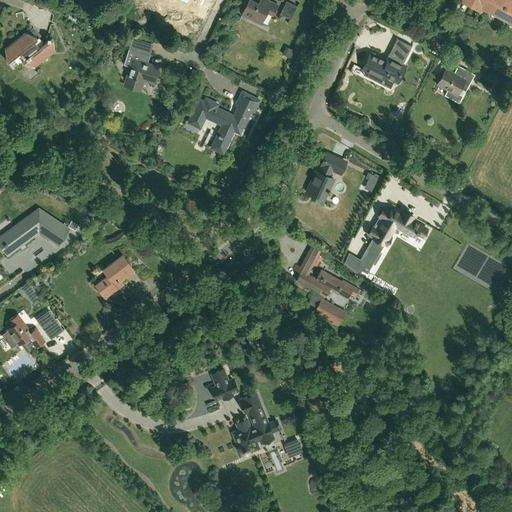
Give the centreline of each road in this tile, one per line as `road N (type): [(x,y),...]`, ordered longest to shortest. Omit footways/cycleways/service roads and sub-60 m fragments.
road 1 (unclassified): [(5,416),(250,232),(273,202),(312,116)]
road 2 (unclassified): [(446,190),(312,116)]
road 3 (residential): [(312,116),(360,0)]
